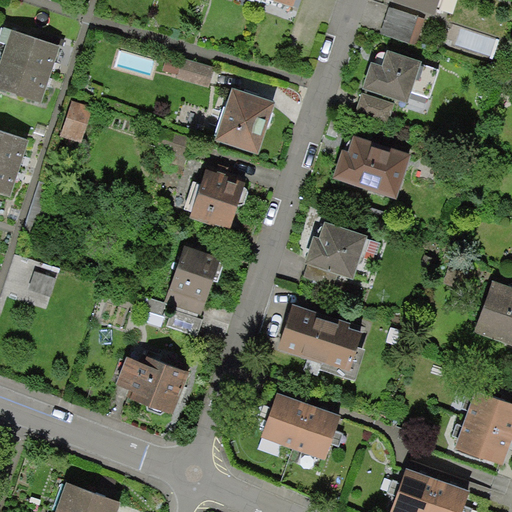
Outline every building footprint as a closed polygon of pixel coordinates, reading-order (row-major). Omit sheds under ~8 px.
[(452,0),(392,0),(388,15),(444,31),(452,0)] [(66,40),(16,26),(0,81),(0,86),(49,100),(66,40)] [(431,56),(379,42),(365,90),(417,104),(431,56)] [(282,97),(233,83),(218,134),(267,147),(282,97)] [(30,130),(0,121),(0,185),(13,190),(30,130)] [(402,143),(359,131),(345,182),(387,194),(402,143)] [(255,176),(209,163),(196,210),(242,223),(255,176)] [(380,236),(326,221),(316,258),(370,273),(380,236)] [(226,253),(189,243),(173,301),(210,311),(226,253)] [(511,289),(491,282),(475,328),(511,341),(511,289)] [(364,308),(312,293),(294,359),(345,373),(364,308)] [(190,363),(143,350),(128,405),(175,418),(190,363)] [(511,390),(481,382),(465,441),(511,454),(511,390)] [(346,408),(282,391),(269,437),(333,455),(346,408)] [(468,511),(475,489),(408,470),(396,511),(468,511)] [(116,511),(119,502),(66,485),(56,511),(116,511)]
